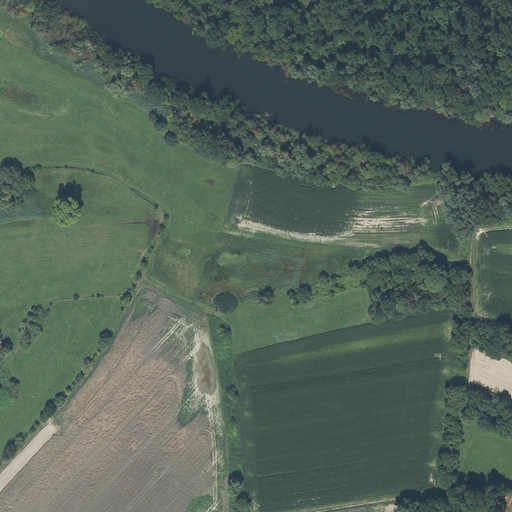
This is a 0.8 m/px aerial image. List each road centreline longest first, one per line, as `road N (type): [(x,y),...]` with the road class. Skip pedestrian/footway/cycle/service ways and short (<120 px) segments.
road 1 (track): [(0,468),(73,394),(146,288),(206,312),(233,511)]
road 2 (track): [(511,227),(480,230),(472,251),(451,511)]
road 3 (track): [(315,511),(450,496)]
